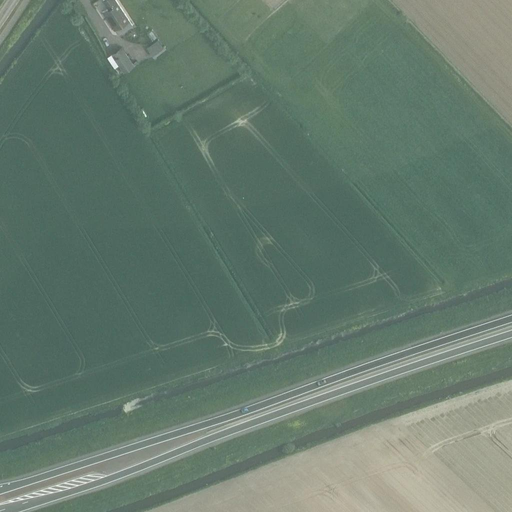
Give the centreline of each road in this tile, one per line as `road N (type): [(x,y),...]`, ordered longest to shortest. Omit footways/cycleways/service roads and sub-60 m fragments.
road 1 (trunk): [(0,511),(511,332)]
road 2 (trunk): [(511,316),(0,489)]
